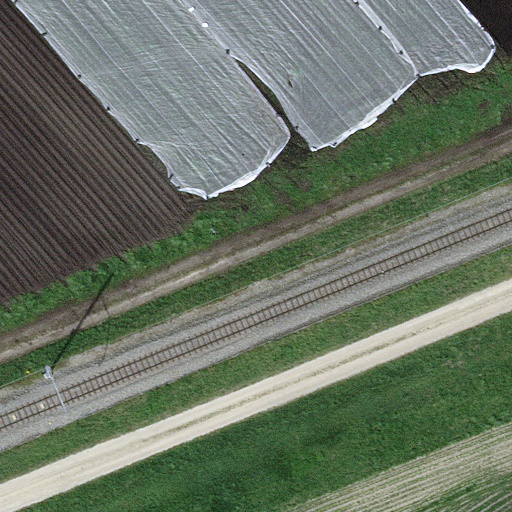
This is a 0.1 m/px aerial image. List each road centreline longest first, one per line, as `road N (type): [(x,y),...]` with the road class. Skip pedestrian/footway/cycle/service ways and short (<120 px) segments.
road 1 (track): [(0,369),(511,150)]
road 2 (track): [(0,510),(511,305)]
